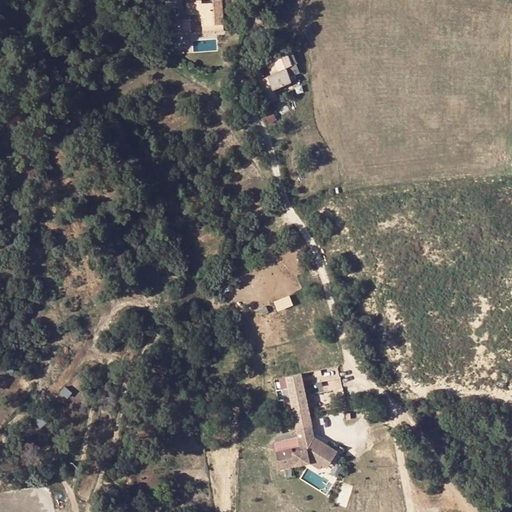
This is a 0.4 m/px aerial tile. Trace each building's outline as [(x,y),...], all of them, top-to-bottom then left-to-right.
[(187,1),(187,17),(191,17),(191,14),(198,13),(198,17),(202,17),(202,32),(223,32),(224,0),(221,0),(213,0),(213,3),(202,3),(201,0),(198,0),(198,1),(187,1)] [(170,32),(180,32),(181,17),(170,17),(170,32)] [(274,74),(254,83),(257,91),(260,97),(291,83),(284,67),(294,63),(290,53),(269,63),(274,74)] [(301,79),(294,63),(284,67),(291,83),(301,79)] [(292,295),(278,299),(280,308),(295,304),(292,295)] [(319,377),(338,376),(337,368),(307,370),(308,378),(319,377)] [(301,372),(287,376),(295,415),(309,413),(301,372)] [(309,413),(295,415),(298,427),(312,424),(309,413)] [(314,435),(312,424),(298,427),(302,445),(277,451),(280,468),(309,463),(308,457),(318,454),(330,462),(338,450),(325,442),(322,444),(315,440),(314,435)] [(40,440),(56,445),(61,431),(45,425),(40,440)] [(322,444),(325,442),(314,435),(315,440),(322,444)] [(308,457),(309,463),(319,468),(322,464),(328,467),(330,462),(318,454),(308,457)]
